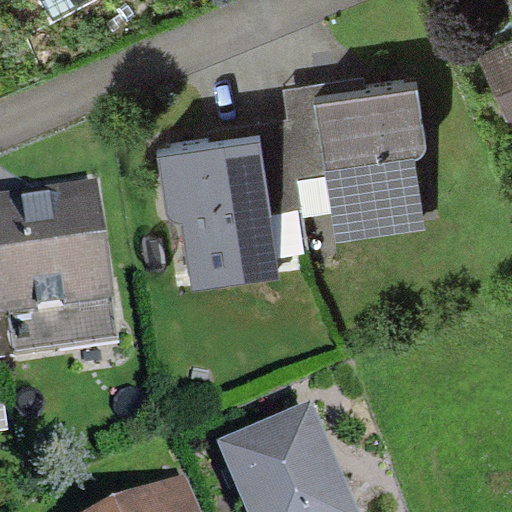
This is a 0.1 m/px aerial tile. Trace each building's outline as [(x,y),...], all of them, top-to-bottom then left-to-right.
[(511,30),(481,44),(507,103),(511,103),(511,30)] [(317,79),(286,83),(290,115),(297,175),(325,172),(332,235),(424,224),(415,146),(421,146),(424,142),(426,138),(418,74),(318,87),(317,79)] [(259,119),(158,132),(168,199),(172,205),(177,209),(182,210),(192,284),(278,274),(270,207),(300,203),(297,175),(290,115),(259,119)] [(16,356),(121,342),(98,180),(0,193),(0,308),(1,312),(10,311),(16,356)] [(1,312),(0,308),(0,359),(16,356),(10,311),(1,312)] [(348,511),(309,413),(219,449),(232,482),(244,511),(348,511)] [(203,511),(187,474),(99,511),(203,511)]
